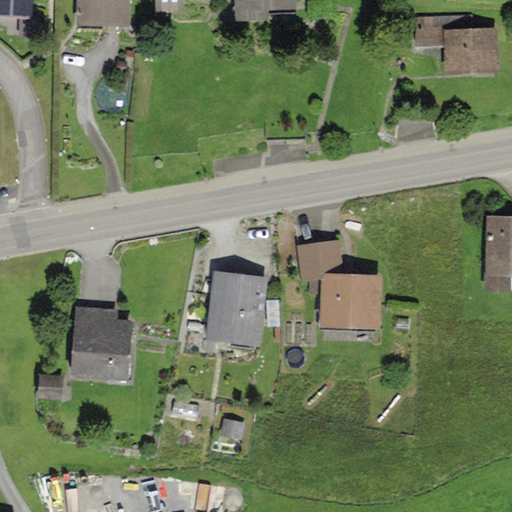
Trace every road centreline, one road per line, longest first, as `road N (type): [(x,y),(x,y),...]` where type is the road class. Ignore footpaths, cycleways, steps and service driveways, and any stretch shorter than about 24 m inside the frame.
road 1 (primary): [(35,239),(511,154)]
road 2 (residential): [(0,59),(23,91),(31,121),(35,239)]
